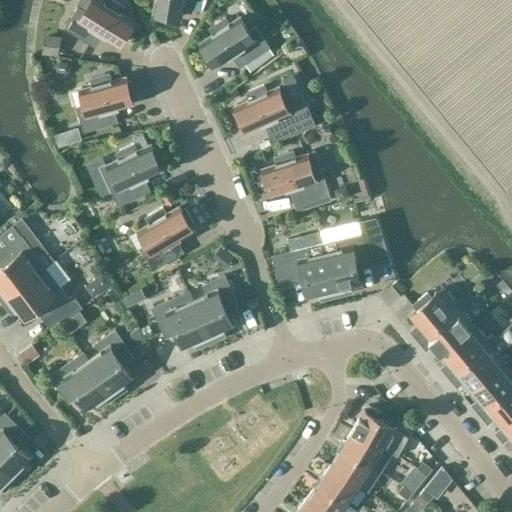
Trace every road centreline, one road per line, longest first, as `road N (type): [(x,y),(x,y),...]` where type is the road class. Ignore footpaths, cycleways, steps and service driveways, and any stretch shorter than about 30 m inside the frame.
road 1 (residential): [(291,358),(166,65)]
road 2 (residential): [(327,348),(359,339),(385,348),(511,500)]
road 3 (residential): [(93,472),(217,392),(291,358)]
road 4 (residential): [(261,511),(335,399),(327,348)]
road 5 (residential): [(93,472),(0,360)]
